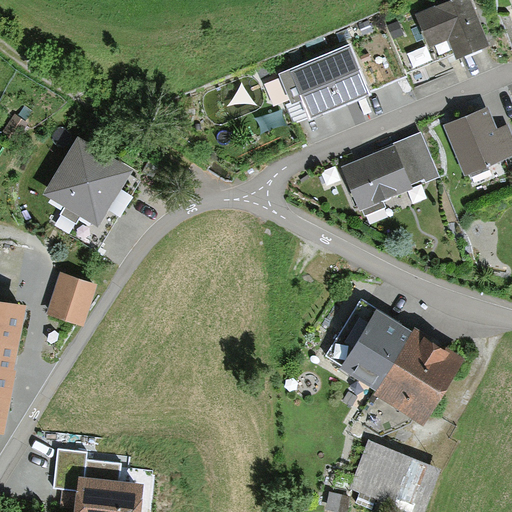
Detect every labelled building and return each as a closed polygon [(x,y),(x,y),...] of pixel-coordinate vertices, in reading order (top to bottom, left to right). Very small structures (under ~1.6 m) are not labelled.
[(470,0),(439,0),(418,10),(431,38),(447,30),(455,48),(487,33),(470,0)] [(371,86),(351,37),(278,66),(291,98),(303,94),(310,111),(371,86)] [(488,106),(443,126),(466,177),(511,156),(511,133),(508,125),(498,129),(488,106)] [(129,160),(75,132),(44,188),(98,217),(129,160)] [(393,141),(341,164),(357,201),(409,177),(393,141)] [(89,288),(63,281),(55,311),(80,318),(89,288)] [(0,305),(0,421),(0,422),(20,309),(0,305)] [(455,359),(376,314),(345,367),(424,412),(455,359)] [(437,465),(367,438),(350,482),(420,509),(437,465)] [(139,511),(143,477),(79,470),(74,511),(139,511)]
